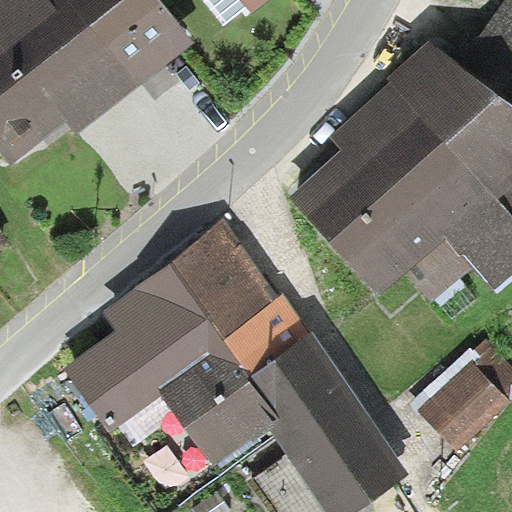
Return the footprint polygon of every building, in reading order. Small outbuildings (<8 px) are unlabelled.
[(0,0),(0,42),(66,127),(76,138),(138,90),(71,5),(58,15),(45,0),(0,0)] [(156,0),(45,0),(58,15),(71,5),(138,90),(193,47),(156,0)] [(237,0),(252,18),(275,0),(237,0)] [(511,0),(507,0),(465,64),(511,103),(511,0)] [(342,153),(289,201),(379,299),(444,241),(463,262),(466,259),(495,292),(511,276),(511,103),(465,64),(434,39),(387,82),(390,85),(330,139),(342,153)] [(66,127),(0,42),(0,153),(12,169),(66,127)] [(283,301),(227,224),(102,313),(117,335),(64,373),(111,438),(164,400),(160,394),(223,350),(248,385),(313,338),(286,300),(283,301)] [(363,511),(412,478),(313,338),(248,385),(223,350),(160,394),(164,400),(216,473),(268,436),(322,511),(363,511)] [(468,363),(490,389),(505,376),(483,350),(468,363)] [(468,363),(418,405),(448,441),(498,398),(490,389),(468,363)]
